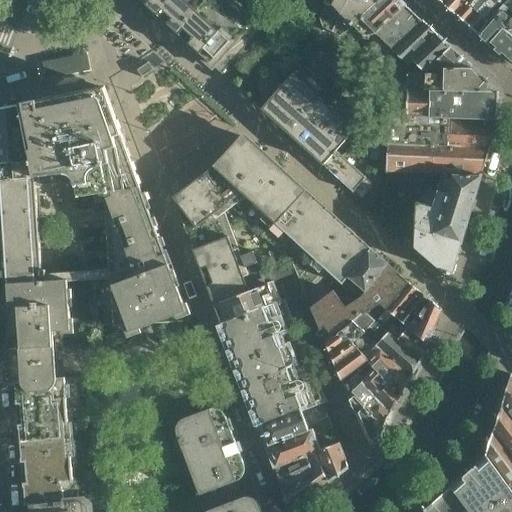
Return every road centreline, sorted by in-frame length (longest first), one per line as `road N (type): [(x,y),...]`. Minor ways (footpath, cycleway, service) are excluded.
road 1 (residential): [(456,305),(379,451),(309,511)]
road 2 (residential): [(187,272),(281,511)]
road 3 (residential): [(511,101),(456,305)]
road 4 (residential): [(405,511),(471,454),(506,352)]
road 5 (residential): [(511,82),(421,0)]
